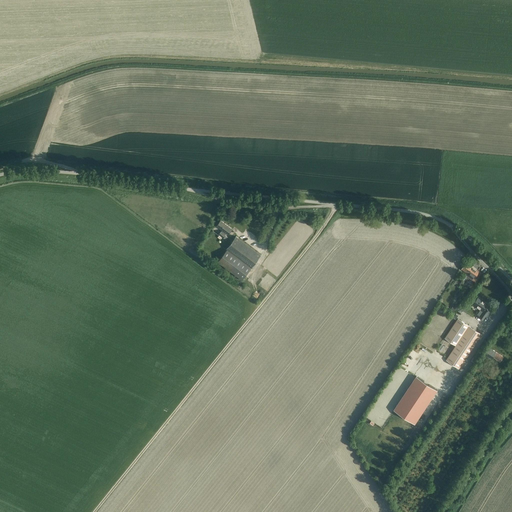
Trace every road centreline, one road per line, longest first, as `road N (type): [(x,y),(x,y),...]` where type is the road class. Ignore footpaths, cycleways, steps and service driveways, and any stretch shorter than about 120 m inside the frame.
road 1 (unclassified): [(0,174),(60,171),(396,210),(451,226)]
road 2 (track): [(95,511),(320,233),(334,203)]
